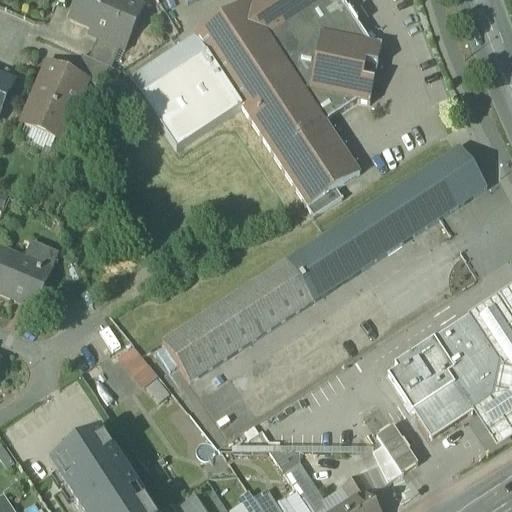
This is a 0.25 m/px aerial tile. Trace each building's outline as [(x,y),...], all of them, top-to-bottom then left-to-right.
[(85,0),(84,4),(78,2),(69,23),(100,37),(98,42),(120,52),(125,54),(143,12),(115,0),(85,0)] [(256,0),(194,41),(195,42),(194,42),(241,114),(313,223),(315,222),(315,221),(341,204),(341,205),(343,204),(342,202),(341,202),(336,194),(360,179),(326,127),(357,106),(369,109),(381,49),(369,47),(338,0),(256,0)] [(120,52),(98,42),(89,62),(109,71),(111,71),(120,52)] [(194,42),(129,85),(176,156),(241,114),(194,42)] [(89,62),(83,59),(75,77),(87,83),(87,84),(101,90),(109,71),(89,62)] [(75,77),(49,66),(22,128),(55,142),(63,125),(68,127),(87,84),(87,83),(75,77)] [(0,115),(14,84),(0,78),(0,115)] [(460,152),(336,234),(362,274),(438,224),(487,192),(460,152)] [(336,234),(163,347),(189,387),(362,274),(336,234)] [(2,254),(0,254),(0,297),(35,312),(59,258),(38,248),(30,267),(2,254)] [(490,407),(474,417),(497,451),(511,442),(511,296),(470,320),(492,353),(502,373),(502,384),(500,393),(490,407)] [(427,348),(474,417),(490,407),(500,393),(502,384),(502,373),(492,353),(470,320),(456,329),(427,348)] [(398,374),(388,379),(431,442),(474,417),(427,348),(395,369),(398,374)] [(133,349),(116,363),(141,394),(158,380),(133,349)] [(254,432),(244,438),(249,445),(259,439),(254,432)] [(418,469),(393,432),(377,442),(383,452),(401,480),(418,469)] [(150,511),(101,436),(49,469),(76,511),(150,511)] [(280,447),(268,447),(268,455),(280,455),(280,447)] [(401,480),(383,452),(373,459),(387,489),(401,480)] [(293,473),(284,459),(270,459),(284,479),(293,473)] [(327,511),(299,469),(293,473),(284,479),(297,499),(305,511),(327,511)] [(357,483),(342,493),(352,508),(366,499),(367,500),(371,497),(360,480),(357,483)] [(202,511),(195,499),(174,511),(202,511)] [(305,511),(297,499),(288,504),(293,511),(305,511)] [(352,508),(345,511),(374,511),(367,500),(366,499),(352,508)]
